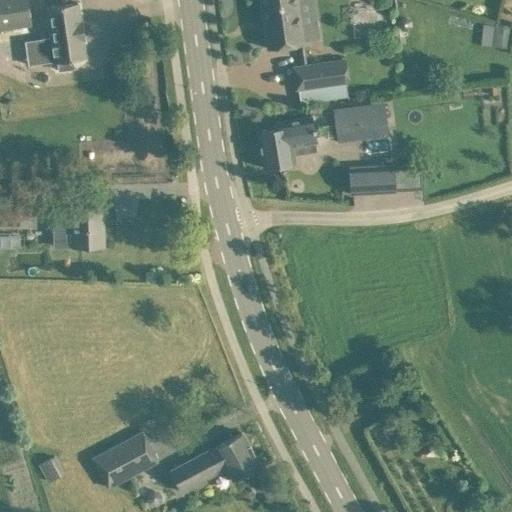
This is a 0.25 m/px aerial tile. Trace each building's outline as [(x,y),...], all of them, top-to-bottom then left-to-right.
[(26,0),(0,0),(0,27),(30,23),(26,0)] [(297,0),(261,0),(268,48),(288,45),(303,43),(303,41),(319,39),(316,20),(300,22),(297,0)] [(73,59),(86,57),(83,38),(85,38),(84,35),(82,35),(81,24),(83,24),(82,21),(80,21),(78,2),(46,6),(50,36),(41,37),(45,62),(54,60),(54,62),(57,61),(58,70),(74,68),(73,59)] [(511,24),(495,22),(492,45),(510,47),(511,28),(511,24)] [(293,66),(296,88),(349,81),(345,58),(293,66)] [(420,73),(404,75),(405,88),(422,86),(420,73)] [(488,93),(496,92),(495,84),(487,84),(488,93)] [(384,103),(333,110),(338,141),(380,136),(388,134),(384,103)] [(277,127),(257,130),(263,167),(295,162),(293,154),(316,151),(311,115),(276,121),(277,127)] [(349,164),(350,192),(394,190),(393,163),(349,164)] [(0,223),(27,223),(26,211),(26,194),(25,182),(0,183),(0,223)] [(62,213),(54,213),(55,246),(72,245),(84,245),(86,245),(86,249),(103,249),(103,244),(104,244),(102,200),(102,198),(61,199),(62,213)] [(396,357),(384,362),(389,375),(401,370),(396,357)] [(141,431),(91,458),(107,487),(157,460),(141,431)] [(242,431),(224,441),(170,470),(181,490),(225,466),(233,479),(260,465),(242,431)] [(64,472),(55,455),(39,464),(48,481),(64,472)]
